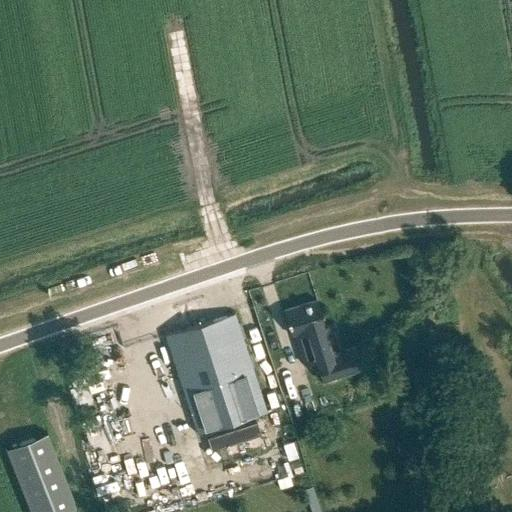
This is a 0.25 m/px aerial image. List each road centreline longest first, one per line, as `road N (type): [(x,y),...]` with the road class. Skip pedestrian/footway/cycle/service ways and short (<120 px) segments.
road 1 (tertiary): [(0,343),(296,244),(411,220),(511,215)]
road 2 (track): [(382,0),(411,220)]
